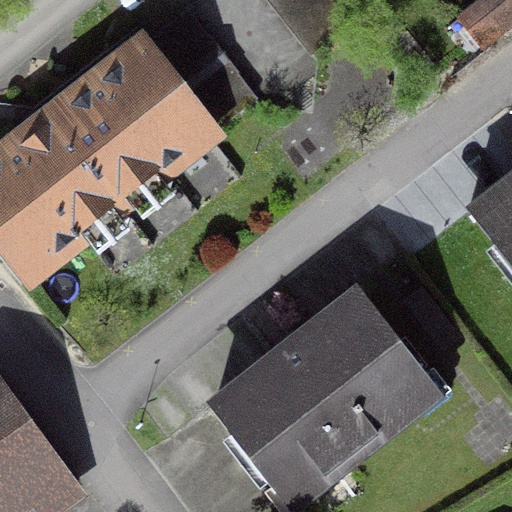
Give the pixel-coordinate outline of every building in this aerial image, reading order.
[(352,16),(339,0),(275,0),(313,47),(352,16)] [(492,44),(511,28),(511,0),(485,0),(468,14),(492,44)] [(141,37),(0,150),(0,260),(31,299),(226,142),(219,133),(258,101),(185,12),(146,43),(141,37)] [(511,213),(487,231),(511,266),(511,213)] [(367,316),(222,428),(286,511),(320,511),(444,416),(367,316)] [(0,402),(0,511),(53,511),(69,502),(0,402)]
